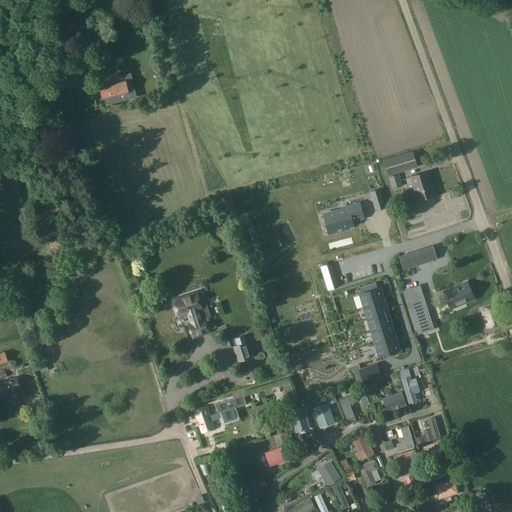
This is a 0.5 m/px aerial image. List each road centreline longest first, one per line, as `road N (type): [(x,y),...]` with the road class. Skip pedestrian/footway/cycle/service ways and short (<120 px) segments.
road 1 (unclassified): [(511,300),(401,0)]
road 2 (unclassified): [(210,511),(182,448),(170,439),(0,464)]
